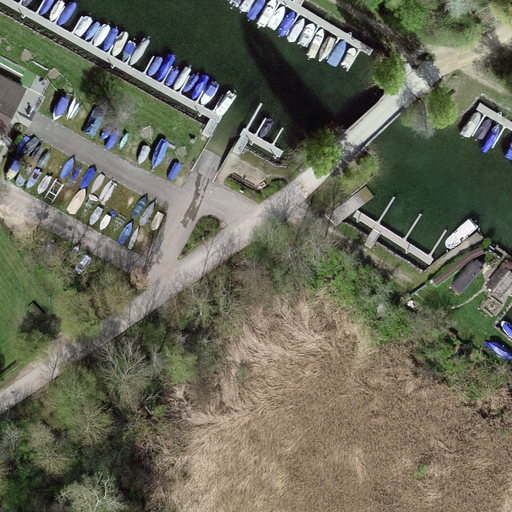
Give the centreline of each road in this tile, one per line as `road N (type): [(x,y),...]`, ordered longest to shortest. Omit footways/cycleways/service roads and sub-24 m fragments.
road 1 (residential): [(0,399),(320,169)]
road 2 (track): [(320,169),(437,59),(511,13)]
